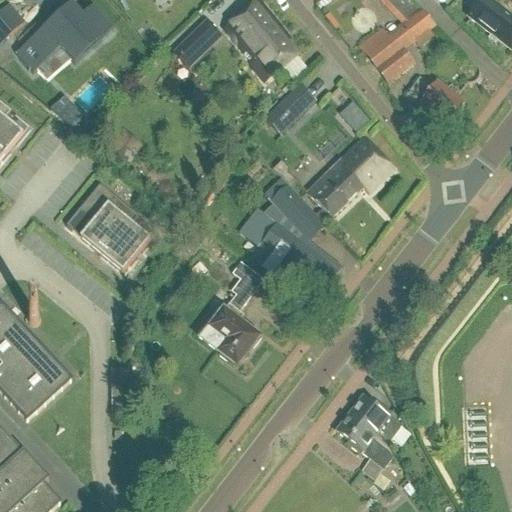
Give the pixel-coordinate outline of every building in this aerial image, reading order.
[(368,61),(383,79),(388,85),(388,86),(411,68),(403,57),(436,31),(421,13),(407,24),(417,13),(405,0),(354,0),(362,7),(370,0),(374,0),(401,29),(388,39),(383,33),(360,50),(364,55),(368,61)] [(511,21),(484,0),(483,0),(467,21),(510,54),(511,51),(511,21)] [(264,88),(297,60),(282,43),(287,39),(258,4),(222,34),(254,72),(252,74),(264,88)] [(9,9),(0,17),(0,49),(25,27),(9,9)] [(77,25),(67,13),(15,58),(32,78),(60,53),(74,68),(113,34),(93,11),(77,25)] [(190,42),(203,55),(219,39),(207,26),(190,42)] [(431,93),(419,83),(407,99),(419,108),(417,111),(429,120),(430,118),(446,131),(464,109),(436,87),(431,93)] [(282,141),(318,106),(301,89),(266,123),(282,141)] [(12,117),(0,107),(0,168),(30,132),(16,120),(15,121),(28,132),(22,140),(5,125),(12,117)] [(368,198),(393,174),(363,143),(307,198),(332,224),(363,193),(368,198)] [(279,181),(290,192),(296,187),(286,176),(288,174),(280,165),(272,173),(279,181)] [(279,181),(263,196),(275,209),(265,219),(245,243),(258,252),(249,264),(273,282),(276,278),(314,306),(322,295),(341,271),(309,246),(325,230),(279,181)] [(143,226),(139,223),(139,222),(100,190),(67,231),(72,235),(82,243),(81,243),(124,278),(157,237),(143,226)] [(244,321),(239,317),(264,285),(241,267),(233,279),(241,285),(232,297),(237,300),(223,318),(217,314),(197,340),(237,370),(252,351),(254,352),(261,342),(256,338),(255,340),(238,327),(244,321)] [(211,298),(189,278),(172,297),(193,317),(211,298)] [(0,397),(27,426),(71,386),(2,311),(0,313),(0,397)] [(350,419),(375,438),(379,434),(392,444),(402,431),(389,421),(391,418),(378,408),(376,411),(364,401),(350,419)] [(112,402),(112,422),(123,421),(123,402),(112,402)] [(384,454),(371,444),(375,438),(350,419),(337,436),(349,446),(347,449),(360,458),(361,457),(384,474),(394,461),(384,454)] [(0,511),(56,511),(60,509),(43,490),(48,486),(24,459),(23,460),(0,435),(0,511)]
